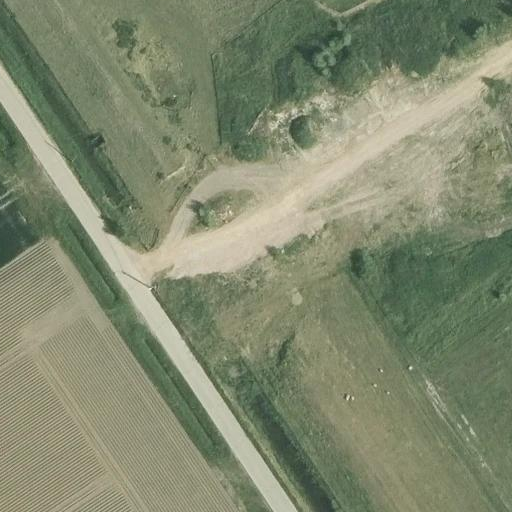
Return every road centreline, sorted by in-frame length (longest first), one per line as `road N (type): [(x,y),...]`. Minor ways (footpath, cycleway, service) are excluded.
road 1 (unclassified): [(282,511),(0,86)]
road 2 (track): [(242,226),(511,49)]
